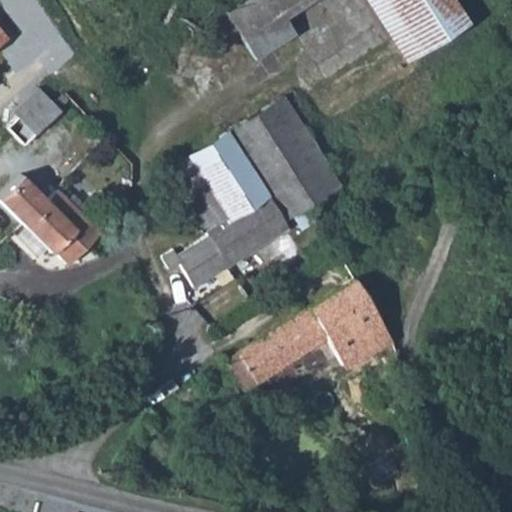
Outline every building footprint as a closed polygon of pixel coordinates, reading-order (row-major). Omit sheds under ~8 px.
[(243,0),(224,13),(242,41),(282,15),(273,1),(271,0),(243,0)] [(275,0),(286,12),(305,0),(275,0)] [(465,22),(451,0),(365,0),(404,61),(465,22)] [(253,59),(294,33),(282,15),(242,41),(253,59)] [(57,108),(36,86),(10,110),(24,124),(16,131),(23,138),(30,131),(32,132),(57,108)] [(223,133),(264,194),(228,217),(204,230),(207,234),(175,254),(171,248),(160,255),(167,268),(177,262),(191,287),(284,225),(280,219),(337,184),(281,95),(223,133)] [(212,195),(228,217),(264,194),(223,133),(164,170),(180,196),(185,203),(189,209),(212,195)] [(20,174),(0,194),(0,202),(23,225),(47,201),(44,199),(20,174)] [(66,263),(98,232),(54,188),(44,199),(47,201),(23,225),(49,251),(52,249),(66,263)] [(204,230),(228,217),(212,195),(189,209),(203,231),(204,230)] [(341,364),(347,365),(375,349),(365,331),(378,322),(352,278),(223,361),(242,390),(324,337),(341,364)] [(379,323),(367,331),(377,348),(390,341),(379,323)]
